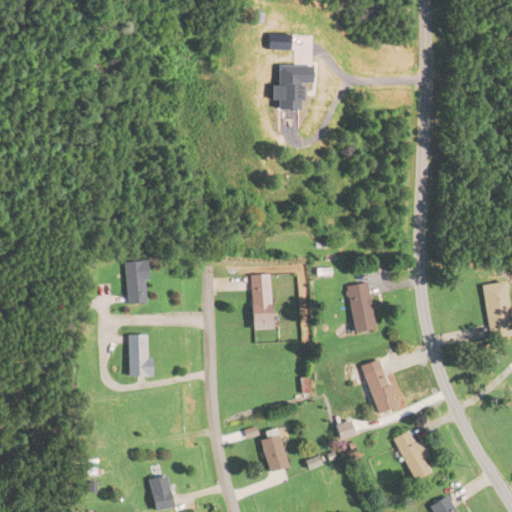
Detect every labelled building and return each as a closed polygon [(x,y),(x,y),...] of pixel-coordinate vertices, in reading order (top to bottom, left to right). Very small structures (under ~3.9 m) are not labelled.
[(142,262),(122,262),(122,303),(142,303),(142,262)] [(247,275),(247,324),(267,324),(267,275),(247,275)] [(484,340),(508,337),(502,283),(479,285),(484,340)] [(365,284),(343,287),(348,334),(371,332),(365,284)] [(144,336),(124,336),(124,378),(144,378),(144,336)] [(391,409),(380,369),(360,375),(371,415),(391,409)] [(335,442),(350,438),(346,423),(331,427),(335,442)] [(254,438),(265,474),(284,468),(274,432),(254,438)] [(388,440),(406,478),(425,469),(407,432),(388,440)] [(153,511),(166,511),(163,478),(144,480),(147,511),(153,511)] [(426,511),(454,511),(445,497),(425,508),(426,511)]
